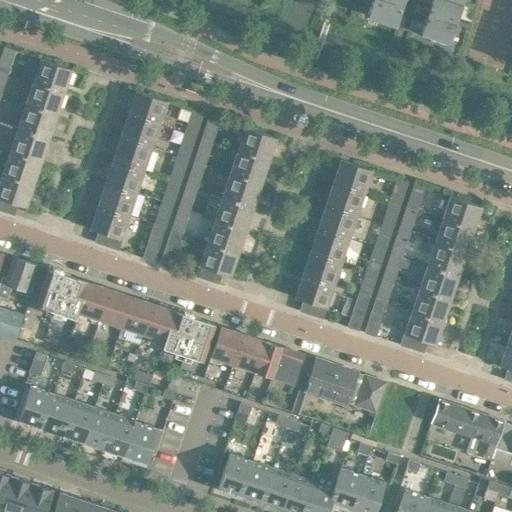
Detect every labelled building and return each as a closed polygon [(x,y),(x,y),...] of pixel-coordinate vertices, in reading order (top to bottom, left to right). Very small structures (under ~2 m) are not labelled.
[(402,4),(389,0),(371,0),(366,15),(395,25),(395,24),(401,26),(405,15),(399,13),(402,4)] [(461,2),(454,0),(430,0),(426,12),(455,22),(461,2)] [(455,22),(426,12),(423,21),(417,19),(413,30),(420,32),(419,33),(448,43),(455,22)] [(417,19),(411,17),(407,28),(413,30),(417,19)] [(3,46),(0,56),(0,59),(10,63),(14,50),(3,46)] [(41,58),(33,81),(64,91),(71,68),(41,58)] [(33,81),(25,104),(56,114),(64,91),(33,81)] [(135,90),(128,112),(159,123),(166,100),(135,90)] [(25,104),(18,127),(48,137),(56,114),(25,104)] [(192,109),(188,122),(198,126),(203,112),(192,109)] [(128,112),(120,135),(151,146),(159,123),(128,112)] [(208,115),(204,128),(215,131),(219,118),(208,115)] [(18,127),(10,150),(41,160),(48,137),(18,127)] [(245,127),(237,149),(268,160),(276,137),(245,127)] [(184,132),(180,145),(191,148),(195,135),(184,132)] [(120,135),(112,159),(143,169),(151,146),(120,135)] [(201,137),(197,150),(207,154),(212,141),(201,137)] [(237,149),(230,172),(260,183),(268,160),(237,149)] [(10,150),(2,173),(33,183),(41,160),(10,150)] [(177,155),(172,168),(183,171),(187,158),(177,155)] [(112,159),(105,182),(136,192),(143,169),(112,159)] [(340,159),(333,181),(364,191),(371,169),(340,159)] [(193,160),(189,173),(200,177),(204,164),(193,160)] [(230,172),(222,195),(253,206),(260,183),(230,172)] [(2,173),(0,179),(0,197),(17,203),(17,204),(25,206),(33,183),(2,173)] [(169,177),(165,190),(175,194),(180,181),(169,177)] [(397,178),(392,191),(403,194),(407,181),(397,178)] [(333,181),(325,204),(356,214),(364,191),(333,181)] [(105,182),(97,205),(128,215),(136,192),(105,182)] [(186,183),(181,196),(192,199),(196,186),(186,183)] [(413,183),(409,196),(419,200),(424,187),(413,183)] [(222,195),(214,218),(245,229),(253,206),(222,195)] [(450,195),(442,218),(473,228),(481,206),(450,195)] [(0,197),(0,210),(14,215),(17,204),(17,203),(0,197)] [(162,200),(157,213),(168,217),(172,204),(162,200)] [(389,200),(385,213),(395,217),(400,204),(389,200)] [(325,204),(318,227),(348,237),(356,214),(325,204)] [(89,228),(97,231),(97,230),(121,238),(121,237),(128,215),(97,205),(89,228)] [(178,206),(174,219),(184,222),(189,209),(178,206)] [(406,206),(401,219),(412,223),(416,209),(406,206)] [(214,218),(207,241),(237,252),(245,229),(214,218)] [(442,218),(435,241),(466,251),(473,228),(442,218)] [(369,234),(377,236),(388,240),(392,227),(374,220),(369,234)] [(153,223),(149,236),(160,239),(165,226),(153,223)] [(318,227),(310,250),(341,260),(348,237),(318,227)] [(171,228),(166,241),(178,245),(182,232),(171,228)] [(398,229),(394,242),(404,245),(409,232),(398,229)] [(97,230),(97,231),(94,242),(118,250),(122,237),(121,237),(121,238),(97,230)] [(160,239),(149,236),(142,258),(153,261),(160,239)] [(178,245),(166,241),(159,263),(170,267),(178,245)] [(207,241),(199,264),(222,272),(230,275),(237,252),(207,241)] [(435,241),(427,264),(458,274),(466,251),(435,241)] [(374,246),(370,259),(380,263),(385,249),(374,246)] [(310,250),(302,273),(333,283),(341,260),(310,250)] [(390,251),(386,264),(397,268),(401,255),(390,251)] [(0,279),(0,295),(0,296),(0,295),(0,296),(7,299),(11,285),(26,290),(35,264),(12,256),(5,277),(1,276),(0,279)] [(199,264),(198,263),(194,275),(218,283),(222,272),(199,264)] [(427,264),(419,287),(450,297),(458,274),(427,264)] [(77,311),(79,312),(89,282),(47,268),(35,304),(53,310),(51,315),(52,315),(54,310),(75,317),(77,311)] [(366,269),(362,282),(373,285),(377,272),(366,269)] [(294,297),(302,299),(325,306),(326,306),(333,283),(302,273),(294,297)] [(383,274),(378,287),(389,291),(393,278),(383,274)] [(79,312),(120,326),(131,296),(89,282),(79,312)] [(419,287),(411,310),(442,320),(450,297),(419,287)] [(358,291),(354,304),(365,308),(369,295),(358,291)] [(120,326),(162,340),(172,309),(131,296),(120,326)] [(375,297),(371,310),(382,314),(387,301),(375,297)] [(302,299),(299,310),(322,318),(326,306),(325,306),(302,299)] [(343,304),(340,313),(350,316),(353,307),(343,304)] [(365,308),(354,304),(350,316),(346,326),(358,330),(365,308)] [(0,332),(16,338),(24,315),(0,307),(0,332)] [(172,309),(162,340),(164,340),(162,346),(183,353),(181,358),(183,359),(184,354),(202,359),(214,323),(172,309)] [(382,314),(371,310),(363,332),(375,336),(382,314)] [(411,310),(404,332),(404,333),(427,340),(427,341),(435,343),(442,320),(411,310)] [(210,356),(230,363),(241,332),(220,325),(210,356)] [(230,363),(251,370),(262,339),(241,332),(230,363)] [(404,333),(404,332),(403,332),(399,344),(423,352),(427,341),(427,340),(404,333)] [(251,370),(272,377),(282,346),(262,339),(251,370)] [(499,365),(507,368),(507,367),(511,368),(511,343),(507,341),(499,365)] [(282,346),(272,377),(293,384),(303,353),(282,346)] [(36,351),(33,359),(44,363),(47,355),(36,351)] [(160,355),(156,366),(165,369),(169,358),(160,355)] [(305,389),(299,387),(291,411),(300,414),(308,390),(345,403),(356,371),(315,357),(305,389)] [(64,361),(61,369),(73,373),(76,364),(64,361)] [(511,368),(507,367),(507,368),(503,379),(511,381),(511,368)] [(155,368),(152,377),(159,379),(162,371),(155,368)] [(94,371),(91,379),(102,383),(105,374),(94,371)] [(102,383),(113,386),(116,378),(105,374),(102,383)] [(354,404),(375,411),(385,381),(364,374),(354,404)] [(136,380),(133,389),(144,392),(147,384),(136,380)] [(53,393),(31,385),(18,421),(41,429),(53,393)] [(165,388),(162,396),(173,400),(176,392),(165,388)] [(74,400),(53,393),(41,429),(42,429),(42,427),(62,434),(74,400)] [(246,401),(234,397),(231,405),(243,409),(246,401)] [(490,459),(503,420),(438,398),(429,425),(470,439),(466,451),(490,459)] [(94,407),(74,400),(62,434),(83,441),(94,407)] [(115,414),(94,407),(83,441),(103,448),(115,414)] [(281,413),(269,409),(266,417),(278,421),(281,413)] [(292,417),(281,413),(278,421),(289,425),(292,417)] [(135,421),(115,414),(103,448),(123,454),(122,456),(123,457),(135,421)] [(323,422),(312,418),(309,426),(320,430),(323,422)] [(511,423),(503,420),(499,431),(511,435),(511,423)] [(146,464),(158,428),(135,421),(123,457),(146,464)] [(329,435),(325,445),(340,450),(347,431),(332,426),(329,435)] [(511,450),(511,435),(499,431),(491,457),(508,463),(511,450)] [(363,440),(351,437),(348,445),(360,449),(363,440)] [(374,444),(363,440),(360,449),(371,453),(374,444)] [(244,455),(221,447),(209,483),(222,488),(222,487),(226,488),(226,489),(232,491),(244,455)] [(264,462),(244,455),(232,491),(236,492),(237,492),(240,493),(240,494),(252,498),(264,462)] [(420,462),(408,459),(406,467),(417,471),(420,462)] [(285,469),(264,462),(252,498),(257,499),(261,500),(261,501),(273,505),(285,469)] [(333,462),(326,482),(321,498),(325,499),(329,500),(341,504),(353,468),(333,462)] [(364,511),(376,476),(353,468),(341,504),(346,506),(350,507),(363,511),(364,511)] [(305,475),(285,469),(273,505),(277,506),(281,507),(293,511),(305,475)] [(0,506),(11,475),(0,471),(0,506)] [(457,475),(446,471),(443,480),(454,483),(457,475)] [(20,511),(31,482),(11,475),(0,506),(0,511),(20,511)] [(326,482),(305,475),(293,511),(294,511),(315,511),(321,498),(326,482)] [(454,483),(465,487),(468,479),(457,475),(454,483)] [(489,479),(486,488),(497,492),(500,483),(489,479)] [(44,511),(53,489),(31,482),(20,511),(44,511)] [(508,495),(511,487),(500,483),(497,492),(508,495)] [(421,511),(427,496),(405,488),(396,511),(421,511)] [(74,511),(80,498),(58,491),(50,511),(74,511)] [(444,511),(448,502),(427,496),(421,511),(444,511)] [(97,511),(100,505),(80,498),(74,511),(97,511)] [(467,511),(468,509),(448,502),(444,511),(467,511)]
